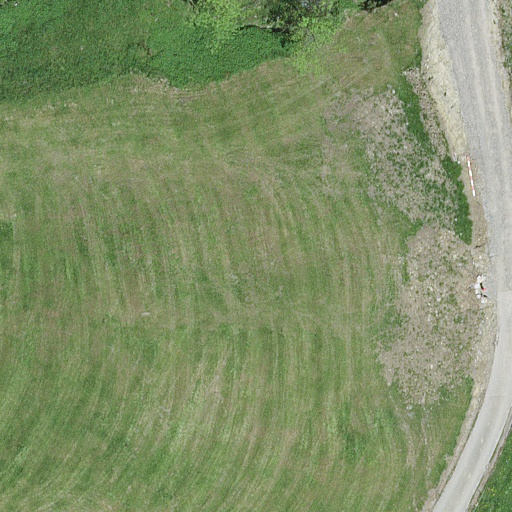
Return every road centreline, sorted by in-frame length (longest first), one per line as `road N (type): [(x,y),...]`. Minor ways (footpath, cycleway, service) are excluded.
road 1 (track): [(511,303),(468,0)]
road 2 (track): [(448,511),(492,420),(511,324)]
